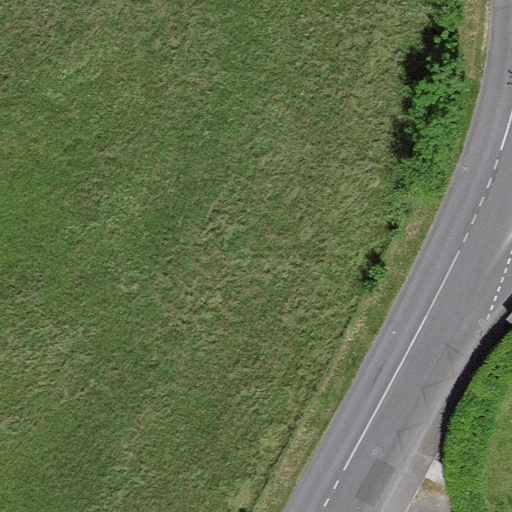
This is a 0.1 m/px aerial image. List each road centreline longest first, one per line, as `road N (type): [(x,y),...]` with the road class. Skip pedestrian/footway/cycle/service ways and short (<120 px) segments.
road 1 (secondary): [(323,511),(468,233)]
road 2 (secondary): [(511,120),(468,233)]
